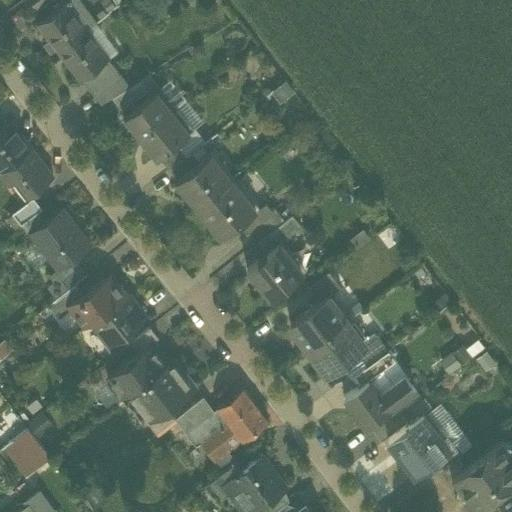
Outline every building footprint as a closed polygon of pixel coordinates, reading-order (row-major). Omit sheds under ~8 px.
[(86,28),(82,22),(64,0),(63,0),(38,20),(59,48),(86,28)] [(64,0),(82,22),(92,15),(83,3),(80,0),(64,0)] [(86,28),(108,56),(118,48),(96,20),(86,28)] [(108,56),(86,28),(59,48),(81,76),(108,56)] [(108,56),(81,76),(93,92),(120,72),(108,56)] [(101,102),(111,96),(129,84),(120,72),(93,92),(101,102)] [(150,72),(139,78),(147,88),(151,93),(156,89),(161,86),(150,72)] [(139,78),(129,84),(111,96),(120,107),(140,95),(147,88),(139,78)] [(156,89),(172,109),(186,97),(181,91),(184,89),(184,86),(179,81),(176,81),(174,83),(171,78),(161,86),(156,89)] [(280,101),(293,91),(285,80),(271,90),(280,101)] [(123,116),(139,136),(172,109),(156,89),(151,93),(123,116)] [(189,130),(194,126),(203,118),(186,97),(172,109),(189,130)] [(189,130),(172,109),(139,136),(156,156),(159,154),(178,139),(189,130)] [(0,171),(0,172),(31,147),(10,119),(3,125),(0,126),(0,171)] [(194,126),(189,130),(178,139),(188,152),(192,149),(206,139),(194,126)] [(159,154),(169,166),(188,152),(178,139),(159,154)] [(53,175),(31,147),(0,172),(9,184),(18,177),(30,193),(53,175)] [(192,149),(188,152),(169,166),(178,177),(193,165),(194,165),(200,160),(192,149)] [(176,179),(196,204),(229,178),(209,153),(200,160),(194,165),(193,165),(178,177),(176,179)] [(230,177),(229,178),(196,204),(221,234),(239,220),(240,221),(242,219),(256,208),(255,206),(251,209),(241,196),(244,193),(230,177)] [(23,221),(30,231),(46,219),(39,209),(42,207),(33,195),(12,211),(21,223),(23,221)] [(242,219),(249,228),(273,209),(266,200),(256,208),(242,219)] [(49,256),(57,267),(58,267),(73,255),(90,242),(62,206),(46,219),(30,231),(39,243),(49,256)] [(292,212),(284,218),(275,207),(273,209),(249,228),(258,240),(266,250),(278,241),(284,248),(289,244),(284,238),(301,224),(292,212)] [(349,237),(356,247),(371,237),(363,226),(349,237)] [(247,266),(271,296),(302,270),(284,248),(278,241),(266,250),(247,266)] [(36,266),(49,256),(39,243),(26,252),(36,266)] [(58,267),(63,274),(79,262),(73,255),(58,267)] [(60,277),(68,287),(87,272),(79,262),(63,274),(60,277)] [(58,267),(57,267),(49,274),(53,280),(46,285),(55,296),(68,287),(60,277),(63,274),(58,267)] [(307,285),(318,300),(327,293),(328,294),(340,285),(328,269),(307,285)] [(110,271),(103,276),(105,278),(109,279),(112,279),(115,277),(110,271)] [(91,321),(91,320),(127,293),(115,277),(112,279),(109,279),(105,278),(103,276),(84,290),(68,303),(69,303),(78,315),(83,311),(91,321)] [(48,303),(56,313),(69,303),(68,303),(84,290),(77,281),(48,303)] [(128,292),(127,293),(91,320),(107,342),(108,343),(125,330),(145,314),(128,292)] [(289,321),(308,346),(346,317),(328,294),(327,293),(318,300),(289,321)] [(83,311),(78,315),(85,325),(91,321),(83,311)] [(363,341),(346,317),(308,346),(326,370),(338,361),(355,348),(364,341),(363,341)] [(129,342),(136,350),(151,339),(152,341),(158,336),(150,326),(129,342)] [(104,344),(112,354),(132,339),(125,330),(108,343),(107,342),(104,344)] [(355,348),(367,363),(352,374),(359,384),(367,378),(368,379),(380,369),(373,359),(388,347),(376,331),(363,341),(364,341),(355,348)] [(5,336),(0,339),(0,355),(13,346),(5,336)] [(122,395),(126,392),(162,364),(154,353),(159,349),(152,341),(151,339),(136,350),(110,370),(117,379),(113,382),(121,393),(122,395)] [(462,342),(452,351),(461,363),(472,355),(462,342)] [(380,369),(368,379),(367,378),(359,384),(345,394),(367,423),(390,405),(395,402),(415,387),(404,373),(393,382),(382,368),(396,358),(388,347),(373,359),(380,369)] [(355,348),(338,361),(350,376),(352,374),(367,363),(355,348)] [(495,362),(485,349),(475,356),(485,369),(495,362)] [(452,351),(451,350),(438,360),(449,373),(461,363),(452,351)] [(167,360),(162,364),(126,392),(135,403),(137,402),(149,418),(150,419),(167,405),(195,384),(173,356),(167,360)] [(393,382),(404,373),(406,371),(396,358),(382,368),(393,382)] [(117,379),(110,370),(106,373),(107,375),(113,382),(117,379)] [(113,382),(107,375),(92,386),(106,405),(121,393),(113,382)] [(243,386),(218,405),(213,409),(205,396),(176,418),(196,444),(201,439),(215,458),(227,449),(242,437),(268,418),(243,386)] [(424,395),(422,397),(415,387),(395,402),(402,412),(409,421),(423,411),(424,412),(432,405),(424,395)] [(440,399),(432,405),(424,412),(449,445),(457,438),(464,447),(472,441),(440,399)] [(147,419),(156,431),(175,416),(167,405),(150,419),(149,418),(147,419)] [(42,408),(24,421),(36,436),(54,423),(42,408)] [(388,437),(415,473),(436,457),(450,446),(449,445),(424,412),(423,411),(409,421),(388,437)] [(4,445),(26,474),(50,455),(28,427),(4,445)] [(467,495),(476,507),(489,497),(511,479),(511,449),(510,447),(511,441),(505,440),(502,437),(464,465),(451,476),(457,483),(456,489),(462,490),(462,495),(467,495)] [(436,457),(443,467),(465,450),(464,447),(457,438),(449,445),(450,446),(436,457)] [(215,458),(223,468),(235,459),(235,458),(227,449),(215,458)] [(258,511),(255,508),(278,491),(286,485),(262,453),(242,468),(235,459),(223,468),(208,479),(220,493),(226,489),(231,489),(245,508),(241,511),(258,511)] [(439,470),(446,480),(451,476),(464,465),(457,456),(439,470)] [(115,486),(104,472),(85,487),(95,501),(115,486)] [(49,511),(53,509),(54,509),(38,488),(25,497),(28,501),(13,511),(49,511)] [(285,511),(280,505),(286,501),(278,491),(255,508),(258,511),(285,511)] [(470,511),(469,511),(489,511),(496,507),(489,497),(476,507),(470,511)]
